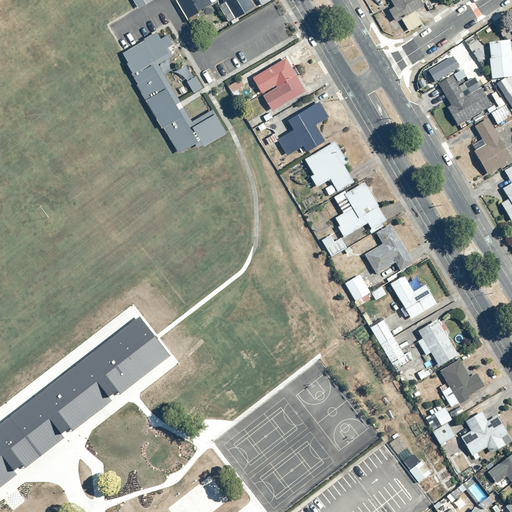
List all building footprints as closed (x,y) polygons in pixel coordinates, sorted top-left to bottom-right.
[(250,0),(223,0),(235,19),(255,7),(250,0)] [(391,0),(395,6),(389,9),(396,22),(425,5),(421,0),(391,0)] [(210,110),(192,122),(155,60),(167,52),(165,48),(173,44),(166,33),(160,37),(156,32),(122,52),(133,71),(131,72),(178,152),(195,142),(198,147),(223,132),(210,110)] [(511,76),(511,48),(511,39),(489,42),(491,58),(490,58),(492,79),(511,76)] [(277,87),(263,96),(272,112),(306,92),(286,58),(253,78),(262,93),(276,85),(277,87)] [(203,86),(195,73),(186,79),(194,91),(203,86)] [(453,75),(439,83),(452,105),(447,107),(457,125),(492,105),(481,87),(465,96),(453,75)] [(238,89),(245,85),(240,78),(228,85),(236,99),(242,96),(238,89)] [(293,130),(277,139),(287,156),(303,146),(307,152),(326,141),(316,125),(329,117),(320,101),(288,120),(293,130)] [(269,125),(272,124),(275,129),(280,126),(277,121),(282,118),(280,114),(267,121),(269,125)] [(263,123),(258,115),(247,120),(252,129),(263,123)] [(511,157),(488,118),(475,126),(486,144),(474,151),(488,175),(511,160),(511,157)] [(335,140),(304,159),(314,175),(311,177),(317,187),(331,179),(338,191),(354,182),(344,165),(348,162),(335,140)] [(352,208),(336,218),(340,225),(338,226),(344,237),(368,223),(371,229),(386,220),(378,207),(379,206),(365,182),(344,194),(352,208)] [(511,183),(503,188),(509,198),(501,203),(511,221),(511,220),(511,183)] [(383,244),(365,254),(376,274),(396,262),(400,270),(413,263),(391,225),(377,233),(383,244)] [(333,241),(330,235),(322,240),(332,257),(347,248),(340,236),(333,241)] [(370,293),(360,275),(345,283),(355,301),(370,293)] [(404,275),(390,284),(411,319),(437,303),(426,284),(414,291),(404,275)] [(322,324),(287,280),(268,296),(300,336),(250,375),(266,395),(323,350),(310,334),(322,324)] [(312,293),(305,285),(300,289),(307,297),(312,293)] [(138,315),(0,423),(0,485),(15,474),(12,471),(21,464),(24,468),(62,439),(59,435),(67,429),(71,434),(111,402),(109,399),(115,394),(119,399),(172,357),(138,315)] [(404,356),(382,318),(369,326),(395,369),(413,359),(409,353),(404,356)] [(437,319),(418,331),(440,366),(459,355),(437,319)] [(460,360),(441,371),(460,404),(470,398),(468,396),(485,387),(477,373),(470,377),(460,360)] [(429,377),(424,369),(415,374),(420,383),(429,377)] [(441,426),(447,423),(447,422),(452,419),(445,407),(434,413),(441,426)] [(471,430),(460,437),(472,456),(487,447),(491,453),(506,445),(502,438),(508,434),(498,416),(488,421),(483,411),(466,421),(471,430)] [(107,470),(119,486),(144,466),(135,455),(158,437),(151,427),(145,432),(130,414),(111,429),(107,425),(96,433),(112,453),(118,449),(124,457),(107,470)] [(448,422),(433,431),(446,452),(458,445),(453,437),(455,435),(448,422)] [(413,453),(409,447),(399,434),(389,442),(419,482),(431,474),(415,452),(413,453)] [(511,481),(511,500),(505,506),(509,511),(511,511),(511,454),(489,472),(497,482),(507,475),(511,481)] [(75,510),(80,507),(94,496),(69,462),(54,473),(61,482),(52,489),(64,504),(68,501),(75,510)] [(55,511),(49,503),(42,508),(31,493),(15,505),(20,511),(55,511)] [(106,511),(100,503),(87,511),(106,511)]
